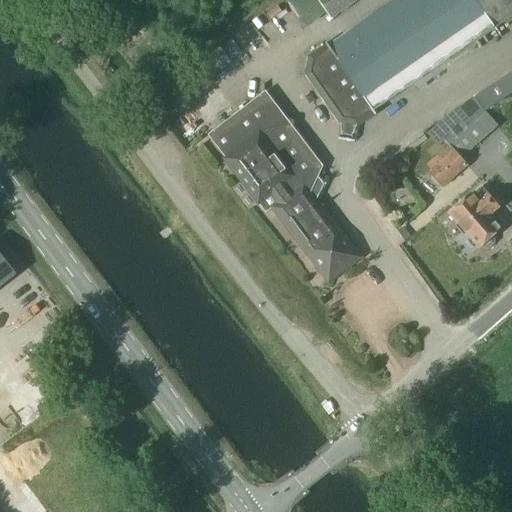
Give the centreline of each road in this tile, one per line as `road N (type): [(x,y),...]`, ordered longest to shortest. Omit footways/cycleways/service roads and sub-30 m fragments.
road 1 (unclassified): [(365,431),(23,0)]
road 2 (secondary): [(247,511),(0,179)]
road 3 (unclassified): [(365,431),(511,298)]
road 4 (unclassified): [(265,511),(365,431)]
